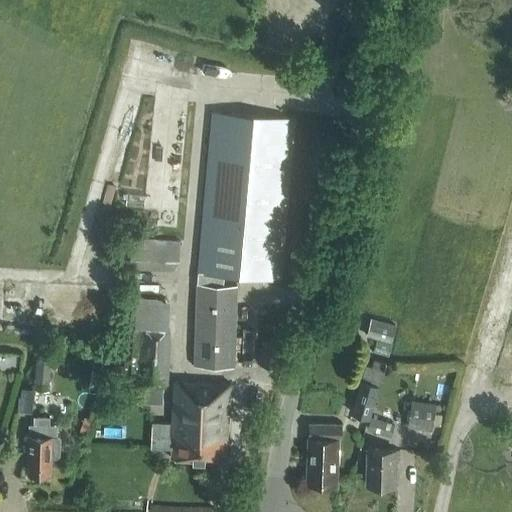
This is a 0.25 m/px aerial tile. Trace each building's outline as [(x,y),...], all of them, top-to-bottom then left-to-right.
[(280,279),(294,129),(295,119),(212,111),(198,271),(199,271),(198,283),(197,283),(194,365),(234,367),(237,285),(223,284),(223,273),(280,279)] [(179,262),(180,240),(119,237),(118,267),(174,270),(174,262),(179,262)] [(475,366),(511,377),(511,272),(505,270),(475,366)] [(168,329),(169,300),(160,299),(160,296),(136,295),(135,327),(145,328),(145,329),(133,329),(131,368),(123,367),(122,382),(168,385),(171,339),(170,339),(171,330),(165,329),(168,329)] [(390,342),(395,324),(372,318),(367,335),(390,342)] [(275,366),(280,342),(263,339),(258,363),(275,366)] [(49,390),(52,358),(36,357),(34,389),(49,390)] [(369,418),(385,361),(373,358),(371,365),(365,364),(361,379),(360,379),(350,413),(369,418)] [(226,460),(230,383),(175,380),(173,422),(152,421),(151,447),(171,448),(171,458),(226,460)] [(432,430),(436,402),(412,399),(407,426),(432,430)] [(396,418),(372,411),(367,429),(391,435),(396,418)] [(58,425),(50,425),(50,415),(34,415),(33,424),(29,424),(28,446),(30,446),(29,473),(49,473),(50,457),(57,457),(60,454),(61,436),(57,436),(58,425)] [(337,451),(338,424),(310,422),(309,437),(307,437),(306,469),(308,470),(307,482),(336,483),(337,451)] [(265,446),(270,428),(256,424),(251,442),(265,446)] [(395,485),(396,449),(367,448),(366,484),(395,485)]
